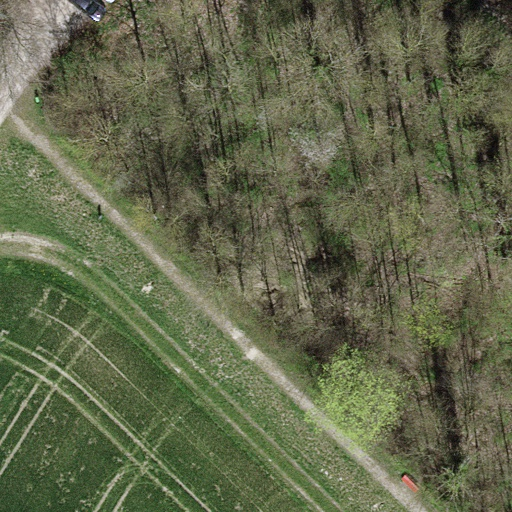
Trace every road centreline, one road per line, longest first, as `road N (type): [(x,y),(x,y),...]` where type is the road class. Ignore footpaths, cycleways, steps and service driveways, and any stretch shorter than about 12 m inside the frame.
road 1 (track): [(5,87),(449,511)]
road 2 (track): [(0,244),(49,250),(100,282),(345,511)]
